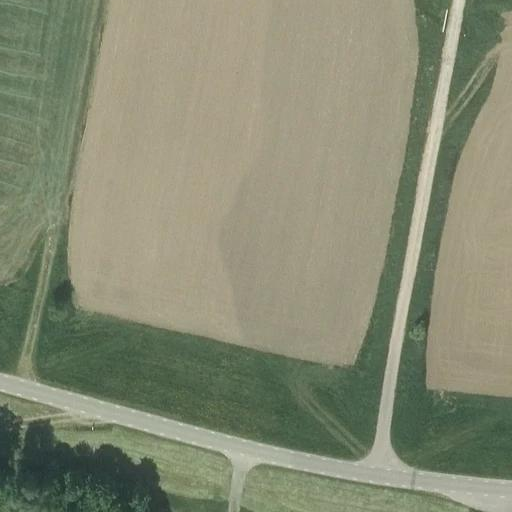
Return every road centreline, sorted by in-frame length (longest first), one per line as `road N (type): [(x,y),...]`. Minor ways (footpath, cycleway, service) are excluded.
road 1 (unclassified): [(377,477),(418,143),(449,0)]
road 2 (unclassified): [(377,477),(243,451),(0,385)]
road 3 (unclassified): [(511,493),(377,477)]
